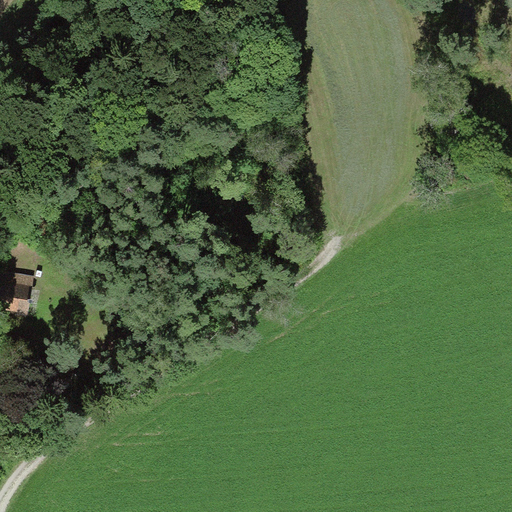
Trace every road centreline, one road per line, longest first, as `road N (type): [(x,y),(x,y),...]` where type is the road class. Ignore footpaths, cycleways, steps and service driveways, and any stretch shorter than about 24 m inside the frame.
road 1 (track): [(0,511),(33,462),(64,436),(409,196)]
road 2 (track): [(250,0),(280,130),(277,160),(233,220),(195,350)]
